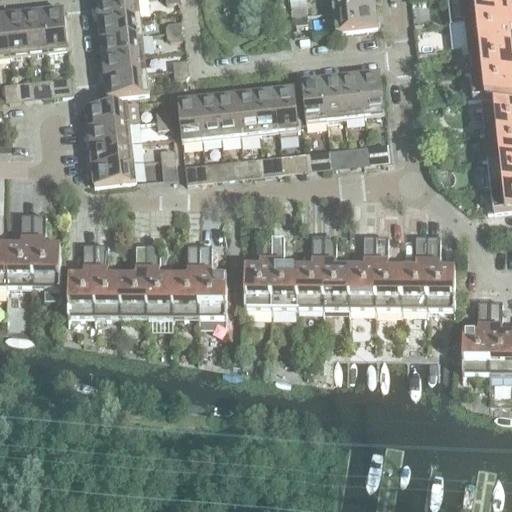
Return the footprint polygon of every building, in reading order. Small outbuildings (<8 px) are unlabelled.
[(181,4),(180,0),(165,0),(167,9),(179,8),(181,4)] [(374,0),(332,0),(334,18),(376,13),(374,0)] [(506,0),(475,0),(463,1),(466,27),(511,22),(511,9),(508,10),(506,0)] [(139,3),(97,7),(99,26),(141,22),(139,3)] [(292,22),(307,20),(306,12),(294,13),(292,17),(292,22)] [(378,33),(376,13),(334,18),(336,38),(378,33)] [(65,15),(44,17),(49,59),(69,57),(65,15)] [(44,17),(25,19),(30,61),(49,59),(44,17)] [(30,61),(25,19),(6,21),(11,63),(30,61)] [(307,20),(292,22),(293,28),(296,31),(308,30),(307,20)] [(0,63),(11,63),(6,21),(0,21),(0,63)] [(143,41),(141,22),(99,26),(101,46),(143,41)] [(511,34),(511,22),(466,27),(468,53),(511,48),(511,46),(511,35),(511,34)] [(166,38),(181,37),(180,28),(168,29),(166,33),(166,38)] [(181,37),(166,38),(167,44),(170,47),(182,45),(181,37)] [(143,41),(101,46),(103,65),(145,60),(143,41)] [(511,48),(468,53),(471,79),(511,74),(511,48)] [(145,60),(103,65),(105,84),(147,79),(145,60)] [(173,76),(188,74),(188,69),(184,66),(172,68),(173,76)] [(188,74),(173,76),(173,77),(174,84),(174,85),(186,84),(189,81),(188,74)] [(511,74),(471,79),(474,106),(511,101),(511,74)] [(147,79),(105,84),(108,104),(150,99),(147,79)] [(381,79),(361,81),(365,123),(385,121),(381,79)] [(365,123),(361,81),(342,83),(346,125),(365,123)] [(346,125),(342,83),(323,85),(327,127),(346,125)] [(327,127),(323,85),(302,87),(307,129),(327,127)] [(57,86),(52,87),(54,102),(62,101),(61,89),(57,86)] [(54,102),(52,87),(46,87),(43,91),(44,103),(54,102)] [(22,93),(14,94),(16,108),(21,108),(24,105),(22,93)] [(16,108),(14,94),(5,95),(6,107),(9,109),(16,108)] [(295,94),(275,97),(280,139),(304,136),(300,106),(299,106),(296,106),(295,94)] [(275,97),(256,99),(260,141),(280,139),(275,97)] [(256,99),(237,101),(241,143),(260,141),(256,99)] [(237,101),(218,103),(222,145),(241,143),(237,101)] [(222,145),(218,103),(199,105),(203,147),(222,145)] [(203,147),(199,105),(178,107),(183,149),(203,147)] [(141,129),(138,109),(87,114),(89,134),(131,130),(141,129)] [(486,140),(511,136),(511,109),(483,113),(486,140)] [(157,127),(172,125),(172,120),(168,117),(156,119),(157,127)] [(173,132),(172,125),(157,127),(158,136),(170,135),(173,132)] [(133,149),(131,130),(89,134),(91,153),(133,149)] [(511,136),(486,140),(489,166),(511,163),(511,136)] [(135,168),(133,149),(91,153),(93,172),(135,168)] [(161,165),(176,163),(176,158),(172,155),(160,157),(161,165)] [(378,156),(369,157),(370,171),(376,171),(379,168),(378,156)] [(330,158),(332,173),(341,172),(340,160),(337,157),(330,158)] [(370,171),(369,157),(360,157),(362,169),(365,172),(370,171)] [(332,173),(330,158),(325,158),(322,162),(324,173),(332,173)] [(177,170),(176,163),(161,165),(162,174),(174,173),(177,170)] [(511,163),(489,166),(492,191),(511,189),(511,163)] [(283,166),(284,181),(290,180),(293,177),(291,165),(283,166)] [(250,166),(244,167),(246,182),(254,181),(253,169),(250,166)] [(284,181),(283,166),(274,167),(275,179),(278,181),(284,181)] [(246,182),(244,167),(238,167),(236,171),(237,183),(246,182)] [(135,168),(93,172),(95,193),(137,188),(135,168)] [(177,170),(174,173),(162,174),(164,186),(178,185),(177,170)] [(206,174),(208,189),(214,188),(216,185),(215,173),(206,174)] [(208,189),(206,174),(198,175),(199,187),(202,189),(208,189)] [(511,189),(492,191),(494,218),(511,216),(511,189)] [(22,251),(8,251),(8,295),(34,295),(35,222),(22,222),(22,251)] [(35,222),(34,295),(61,295),(61,251),(47,251),(47,222),(35,222)] [(272,316),(273,243),(261,243),(261,272),(245,272),(245,316),(272,316)] [(285,243),(273,243),(272,316),(298,316),(299,272),(285,272),(285,243)] [(312,272),(299,272),(298,316),(324,317),(325,243),(313,243),(312,272)] [(337,243),(325,243),(324,317),(350,317),(351,273),(337,273),(337,243)] [(365,273),(351,273),(350,317),(376,317),(377,244),(365,244),(365,273)] [(377,244),(376,317),(402,317),(403,273),(389,273),(389,244),(377,244)] [(403,273),(402,317),(428,317),(429,244),(417,244),(417,273),(403,273)] [(441,244),(429,244),(428,317),(455,318),(456,274),(441,274),(441,244)] [(0,294),(8,295),(8,251),(0,250),(0,294)] [(96,325),(97,251),(84,251),(84,281),(69,281),(69,325),(96,325)] [(109,252),(97,251),(96,325),(122,325),(122,281),(109,281),(109,252)] [(136,281),(122,281),(122,325),(148,325),(148,252),(136,252),(136,281)] [(161,252),(148,252),(148,325),(174,325),(174,281),(161,281),(161,252)] [(174,281),(174,325),(200,326),(201,252),(188,252),(188,282),(174,281)] [(201,252),(200,326),(227,326),(227,282),(213,282),(213,252),(201,252)] [(490,382),(491,309),(479,309),(479,338),(464,338),(464,350),(463,368),(463,382),(490,382)] [(503,309),(491,309),(490,382),(511,382),(511,338),(503,338),(503,309)] [(463,368),(464,350),(455,350),(455,364),(455,368),(456,368),(463,368)]
